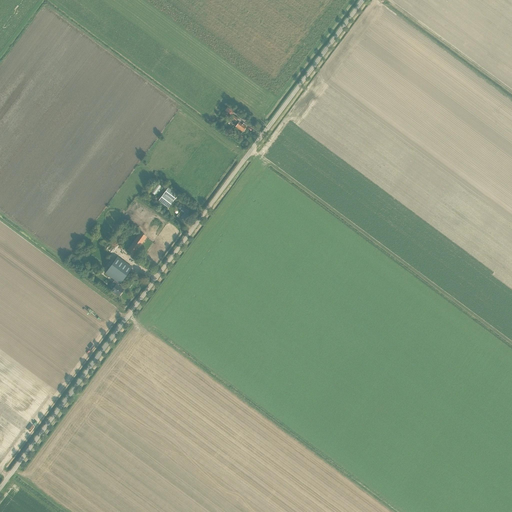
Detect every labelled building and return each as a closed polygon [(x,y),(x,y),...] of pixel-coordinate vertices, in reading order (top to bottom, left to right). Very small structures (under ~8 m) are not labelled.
[(228,107),(225,111),(232,115),(234,112),(228,107)] [(242,132),(246,127),(237,120),(238,119),(233,116),(231,119),(235,122),(237,124),(236,127),(242,132)] [(168,208),(178,195),(169,187),(159,201),(168,208)] [(189,212),(182,206),(183,205),(179,203),(176,207),(181,211),(177,216),(184,222),(189,216),(187,215),(189,212)] [(127,250),(134,255),(147,237),(140,232),(127,250)] [(118,286),(119,285),(120,284),(132,268),(118,257),(105,274),(115,280),(113,283),(116,285),(111,291),(119,297),(124,290),(118,286)] [(75,269),(79,271),(84,264),(80,261),(75,269)]
